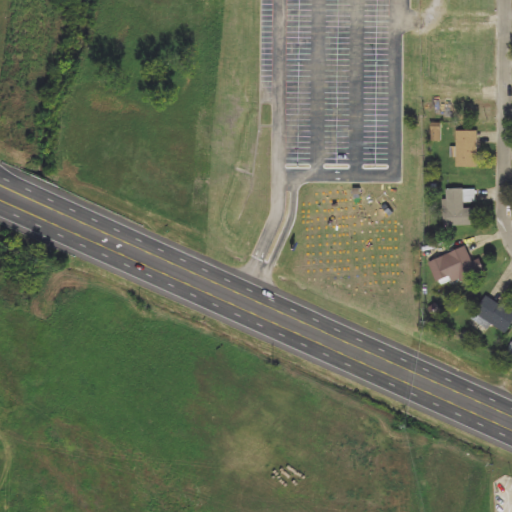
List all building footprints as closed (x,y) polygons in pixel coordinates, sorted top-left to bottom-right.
[(458,80),(458,33),(426,33),(426,80),(458,80)] [(456,168),(456,132),(478,132),(478,168),(456,168)] [(476,190),(476,203),(465,203),(465,209),(477,209),(477,226),(445,226),(445,190),(476,190)] [(480,259),(486,273),(456,285),(453,277),(437,283),(429,263),(467,247),(473,262),(480,259)] [(474,317),(486,296),(511,310),(511,325),(506,336),(474,317)]
